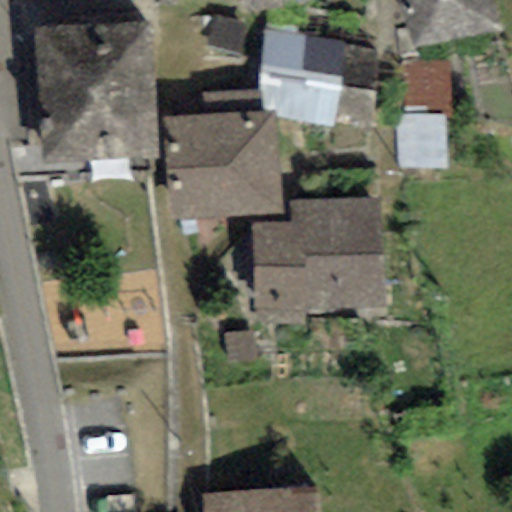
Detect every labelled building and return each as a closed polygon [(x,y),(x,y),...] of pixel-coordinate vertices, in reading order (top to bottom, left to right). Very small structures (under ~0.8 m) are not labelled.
[(495,0),(401,0),(413,41),(500,16),(495,0)] [(149,18),(33,24),(41,157),(157,150),(149,18)] [(378,46),(267,30),(256,103),(367,119),(378,46)] [(409,58),(411,106),(459,103),(457,56),(409,58)] [(269,107),(163,119),(173,216),(279,205),(269,107)] [(407,163),(452,163),(452,107),(406,108),(407,163)] [(289,218),(249,220),(253,328),(305,326),(304,308),(380,305),(376,198),(288,201),(289,218)] [(320,511),(317,483),(197,498),(198,511),(320,511)]
